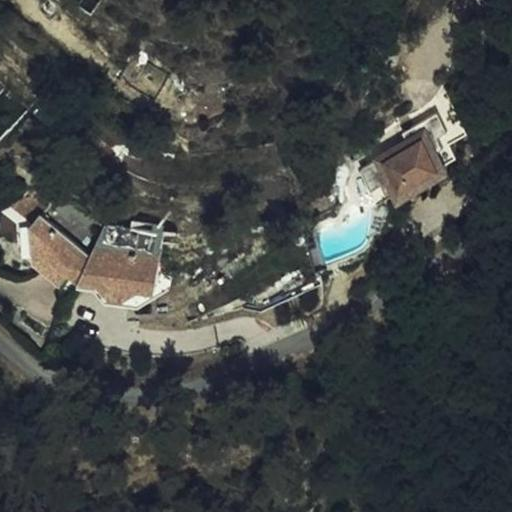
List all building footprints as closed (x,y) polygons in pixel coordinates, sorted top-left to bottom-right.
[(369,194),(377,191),(381,199),(383,202),(402,192),(400,187),(410,182),(412,186),(429,177),(428,171),(439,165),(432,152),(456,140),(443,116),(428,124),(423,116),(385,137),(391,148),(345,172),(356,193),(366,189),(369,194)] [(40,226),(52,236),(62,225),(67,218),(69,215),(50,198),(27,213),(40,226)] [(370,217),(319,229),(326,254),(376,242),(370,217)] [(62,225),(52,236),(53,250),(66,260),(64,275),(79,288),(88,280),(100,288),(104,261),(62,225)] [(66,260),(53,250),(53,266),(64,275),(66,260)] [(115,252),(104,261),(100,288),(120,291),(128,306),(143,308),(150,298),(174,303),(180,265),(115,252)] [(120,291),(100,288),(98,300),(128,306),(120,291)] [(173,313),(174,303),(150,298),(143,308),(173,313)]
